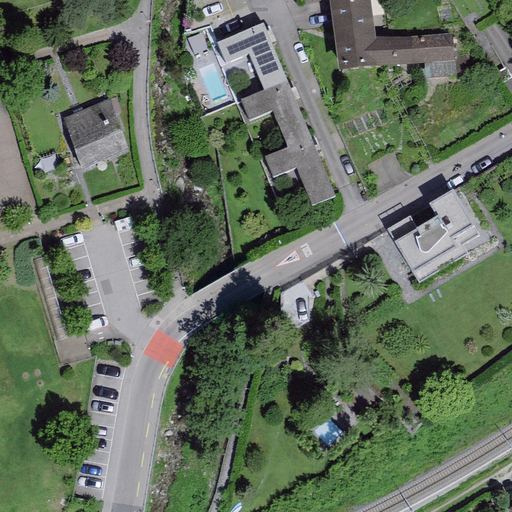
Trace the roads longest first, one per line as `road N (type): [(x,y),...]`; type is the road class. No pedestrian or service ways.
road 1 (residential): [(511,136),(173,325),(159,339),(126,425),(121,511)]
road 2 (unknown): [(364,219),(272,3)]
